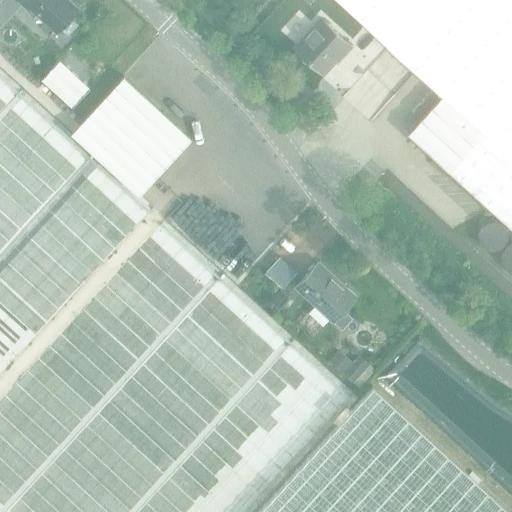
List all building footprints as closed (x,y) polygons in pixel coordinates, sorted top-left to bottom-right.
[(14,0),(0,0),(0,7),(6,13),(16,2),(14,0)] [(21,0),(23,1),(23,0),(25,0),(57,28),(79,5),(73,0),(21,0)] [(511,0),(338,0),(360,20),(384,42),(389,47),(408,26),(434,51),(415,71),(433,87),(440,94),(453,80),(511,134),(511,141),(504,150),(483,132),(448,170),(448,171),(511,228),(511,0)] [(353,43),(331,23),(342,10),(332,1),(320,14),(321,15),(294,45),(324,71),(341,53),(343,54),(353,43)] [(59,60),(42,79),(71,106),(89,87),(59,60)] [(123,76),(71,133),(138,194),(191,137),(123,76)] [(419,118),(407,133),(448,170),(483,132),(504,150),(511,141),(511,134),(453,80),(440,94),(433,87),(412,111),(419,118)] [(279,256),(266,270),(284,287),(297,272),(279,256)] [(296,288),(332,320),(343,330),(353,318),(343,309),(354,295),(319,263),(296,288)] [(338,349),(326,361),(350,383),(369,364),(358,354),(352,362),(338,349)] [(511,511),(371,385),(359,398),(300,462),(254,511),(511,511)]
